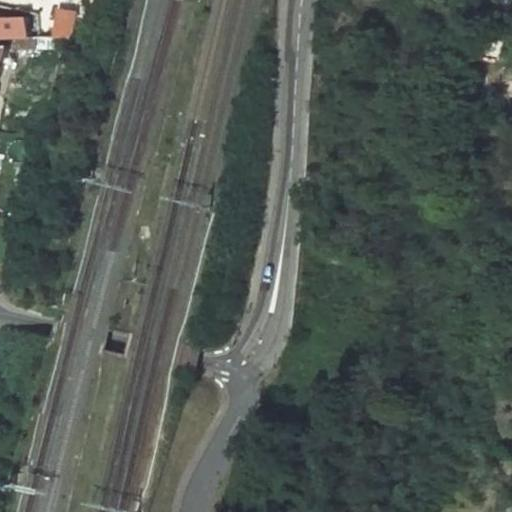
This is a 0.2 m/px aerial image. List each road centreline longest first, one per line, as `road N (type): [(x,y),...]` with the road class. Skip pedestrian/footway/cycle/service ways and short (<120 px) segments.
road 1 (unclassified): [(296,0),(274,284),(264,327),(236,368)]
road 2 (residential): [(236,368),(0,314)]
road 3 (unclassified): [(236,368),(243,403),(192,511)]
